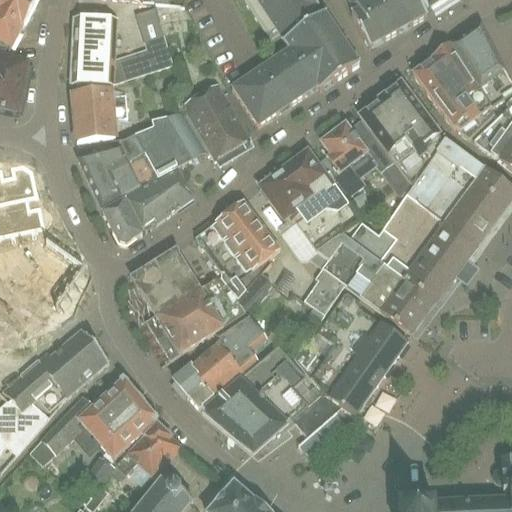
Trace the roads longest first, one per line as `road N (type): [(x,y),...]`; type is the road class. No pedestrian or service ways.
road 1 (residential): [(507,0),(439,35),(111,281)]
road 2 (residential): [(339,511),(412,440),(475,360),(510,360)]
road 3 (residential): [(129,354),(188,429),(303,511)]
road 4 (residential): [(47,144),(76,227),(111,281)]
road 5 (residential): [(64,0),(50,66),(47,144)]
